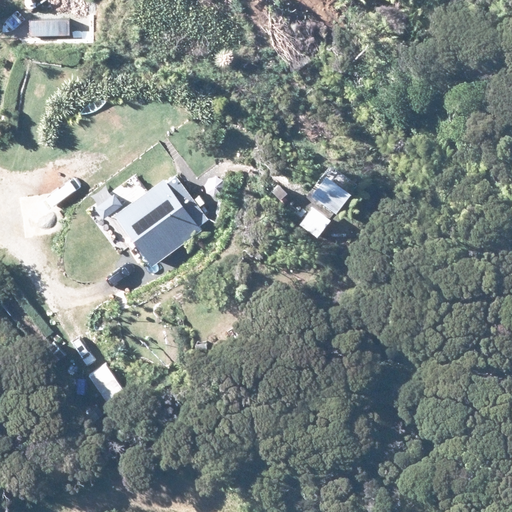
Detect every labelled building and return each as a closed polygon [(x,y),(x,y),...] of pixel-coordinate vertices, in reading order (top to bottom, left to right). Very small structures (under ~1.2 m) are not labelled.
[(80,0),(79,0),(58,11),(67,30),(90,18),(80,0)] [(330,171),(313,191),(338,211),(354,192),(330,171)] [(114,213),(154,266),(203,230),(199,225),(208,218),(175,176),(167,181),(163,178),(114,213)] [(29,196),(31,214),(52,212),(49,193),(29,196)] [(333,219),(314,205),(301,223),(320,236),(333,219)]
